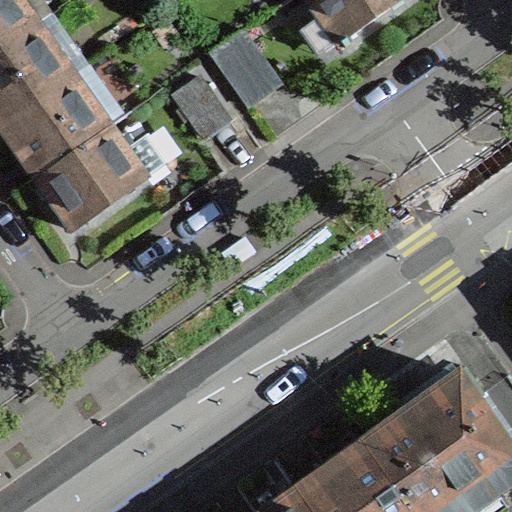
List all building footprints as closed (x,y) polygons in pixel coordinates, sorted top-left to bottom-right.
[(21,0),(0,0),(0,49),(38,23),(21,0)] [(308,0),(339,43),(399,0),(308,0)] [(38,23),(0,49),(0,126),(74,74),(38,23)] [(212,53),(249,106),(282,83),(245,30),(212,53)] [(9,139),(36,177),(110,125),(74,74),(0,126),(9,139)] [(231,119),(200,75),(173,95),(203,138),(231,119)] [(97,213),(147,178),(110,125),(36,177),(73,230),(97,213)] [(511,485),(511,447),(478,399),(485,394),(465,365),(431,390),(433,392),(406,411),(362,442),(411,511),(459,511),(456,508),(489,484),(497,496),(511,485)] [(295,489),(311,511),(411,511),(362,442),(354,448),(350,443),(327,459),(331,464),(320,472),(295,489)] [(263,511),(311,511),(295,489),(286,496),(283,491),(260,507),(264,511),(263,511)]
